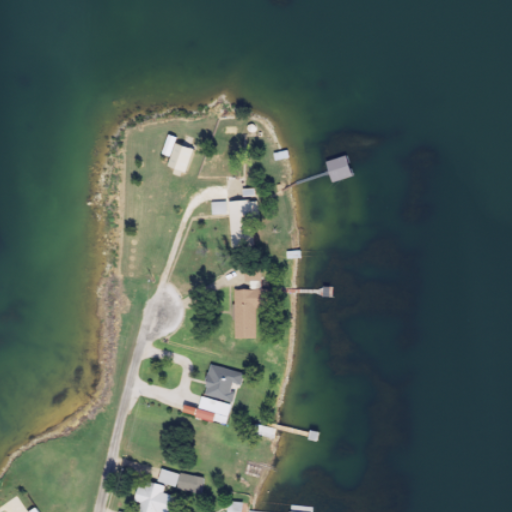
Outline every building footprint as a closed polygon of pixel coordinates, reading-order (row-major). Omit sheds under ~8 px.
[(170,174),(188,181),(196,157),(170,148),(165,161),(173,164),(170,174)] [(255,255),(253,228),(258,228),(257,208),(231,209),(233,256),(255,255)] [(213,210),(214,222),(229,222),(228,209),(213,210)] [(235,347),(260,347),(260,317),(269,317),(269,297),(263,297),(263,278),(249,278),(249,297),(235,297),(235,347)] [(235,410),(238,396),(243,397),(247,381),(212,373),(205,403),(235,410)] [(228,432),(233,412),(203,404),(200,416),(187,413),(185,422),(228,432)] [(159,491),(202,502),(206,486),(163,476),(159,491)] [(174,511),(176,504),(165,501),(167,493),(148,489),(147,495),(140,493),(137,509),(142,510),(141,511),(174,511)]
